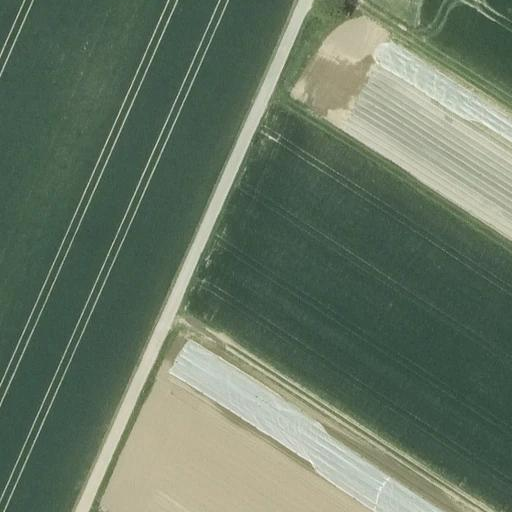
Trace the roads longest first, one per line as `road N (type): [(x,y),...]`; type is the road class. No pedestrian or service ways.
road 1 (track): [(82,511),(305,0)]
road 2 (track): [(511,102),(350,0)]
